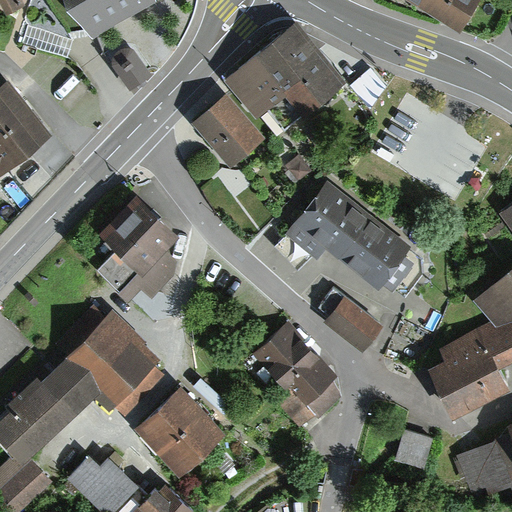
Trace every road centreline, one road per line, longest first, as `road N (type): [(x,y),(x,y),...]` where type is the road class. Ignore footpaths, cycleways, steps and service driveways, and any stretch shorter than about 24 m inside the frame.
road 1 (residential): [(136,129),(225,243),(351,358),(359,392),(327,511)]
road 2 (tertiary): [(0,271),(136,129)]
road 3 (tertiary): [(136,129),(251,0)]
road 4 (tertiary): [(505,85),(354,22)]
